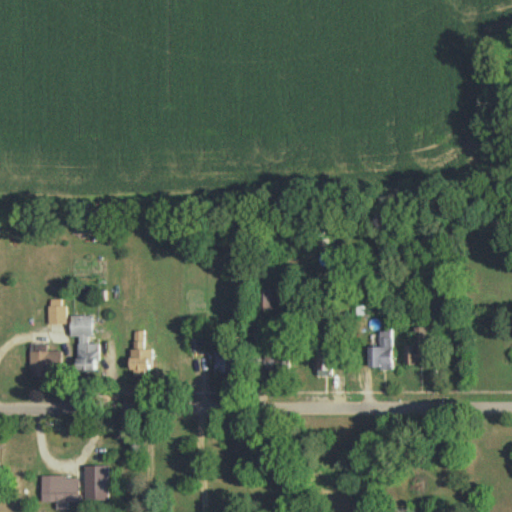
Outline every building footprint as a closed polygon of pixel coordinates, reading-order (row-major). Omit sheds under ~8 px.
[(273,291),(257,291),(257,313),(273,313),(273,291)] [(65,326),(65,302),(50,302),(50,326),(65,326)] [(440,304),(427,304),(427,320),(440,320),(440,304)] [(93,346),(93,318),(70,318),(71,340),(78,340),(78,375),(99,375),(99,346),(93,346)] [(414,348),(405,348),(405,367),(426,367),(426,330),(414,330),(414,348)] [(369,349),(369,372),(391,372),(391,331),(380,331),(380,349),(369,349)] [(132,378),(152,378),(153,351),(144,351),(144,334),(132,334),(132,378)] [(191,353),(200,353),(201,340),(191,340),(191,353)] [(30,379),(62,379),(62,353),(47,353),(47,346),(30,346),(30,379)] [(334,374),(334,351),(314,351),(314,374),(334,374)] [(213,376),(233,376),(233,354),(213,354),(213,376)] [(292,374),(292,357),(264,357),(264,374),(292,374)] [(50,505),(80,505),(80,486),(50,486),(50,505)]
